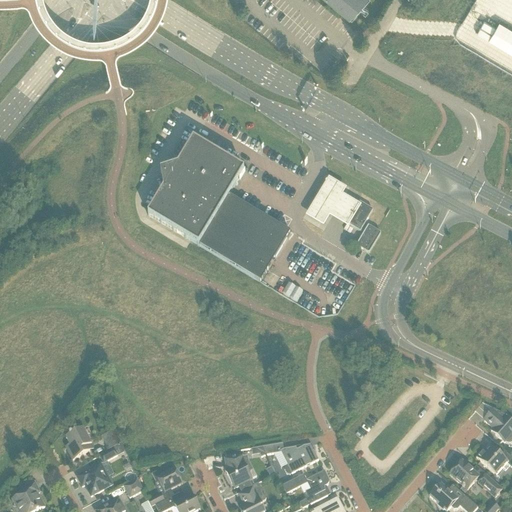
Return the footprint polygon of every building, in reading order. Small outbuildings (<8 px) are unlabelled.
[(337,0),(351,12),(361,0),(337,0)] [(511,0),(496,0),(495,4),(511,14),(511,0)] [(511,32),(499,24),(482,52),(511,69),(511,32)] [(397,65),(395,71),(420,82),(422,77),(397,65)] [(244,171),(231,164),(193,141),(177,167),(160,173),(163,190),(148,216),(199,247),(199,246),(260,283),(290,233),(229,196),(244,171)] [(345,189),(328,179),(318,196),(305,218),(322,228),(329,218),(337,223),(347,229),(348,226),(347,225),(358,206),(342,196),(345,189)] [(360,233),(373,211),(359,203),(358,206),(347,225),(348,226),(360,233)] [(381,234),(370,227),(368,227),(356,247),(369,254),(381,234)] [(511,419),(494,410),(484,422),(493,430),(491,432),(504,444),(505,443),(506,443),(507,444),(508,444),(509,444),(510,444),(511,444),(511,443),(511,419)] [(94,451),(91,446),(83,429),(72,435),(71,434),(69,435),(69,436),(66,438),(71,449),(67,451),(73,462),(94,451)] [(108,451),(122,444),(115,430),(101,438),(108,451)] [(296,448),(283,450),(282,444),(263,448),(267,456),(280,454),(281,453),(287,466),(285,467),(284,470),(287,475),(290,476),(318,461),(313,452),(310,446),(304,447),(297,450),(296,448)] [(263,448),(256,449),(259,455),(261,459),(267,456),(263,448)] [(484,450),(476,459),(483,466),(493,474),(496,477),(503,470),(505,471),(509,467),(511,469),(511,458),(509,456),(507,454),(503,459),(494,451),(491,448),(487,453),(484,450)] [(114,449),(100,457),(103,464),(107,462),(117,456),(114,449)] [(242,457),(225,460),(227,471),(229,474),(227,475),(232,487),(235,486),(236,489),(238,488),(248,482),(251,488),(254,486),(251,481),(256,478),(253,471),(248,473),(243,463),(242,458),(242,457)] [(479,478),(469,469),(461,462),(449,475),(467,491),(479,478)] [(100,493),(112,487),(100,465),(77,478),(82,488),(85,486),(91,498),(97,494),(98,495),(100,494),(100,493)] [(182,485),(180,481),(175,470),(162,476),(160,471),(151,475),(156,483),(158,482),(165,494),(182,485)] [(329,481),(328,480),(324,472),(306,481),(303,476),(282,487),(286,495),(307,485),(311,491),(305,494),(308,500),(299,504),(302,510),(328,497),(324,490),(324,487),(325,487),(326,487),(327,487),(327,486),(328,486),(328,485),(329,484),(329,483),(329,482),(329,481)] [(495,499),(502,491),(485,476),(478,484),(495,499)] [(130,500),(144,492),(137,480),(123,487),(130,500)] [(36,492),(38,490),(34,483),(21,491),(23,495),(12,501),(18,511),(38,511),(45,508),(36,492)] [(252,489),(239,496),(241,501),(244,506),(239,508),(240,511),(264,511),(260,504),(265,502),(266,499),(258,484),(254,486),(251,488),(252,489)] [(460,502),(448,491),(441,485),(435,491),(434,491),(432,494),(433,494),(429,498),(438,506),(437,507),(443,511),(444,511),(445,511),(447,511),(451,508),(455,511),(460,508),(464,511),(475,511),(478,509),(464,497),(460,502)] [(152,509),(155,507),(164,502),(161,496),(148,502),(152,509)] [(191,497),(178,503),(175,497),(164,502),(155,507),(157,511),(166,511),(173,509),(176,510),(177,511),(197,511),(200,511),(194,500),(193,501),(191,497)] [(344,511),(338,499),(313,511),(312,511),(310,511),(344,511)] [(125,511),(119,500),(95,511),(125,511)]
